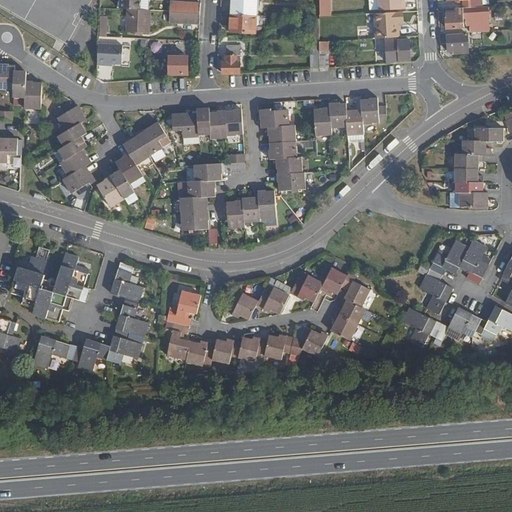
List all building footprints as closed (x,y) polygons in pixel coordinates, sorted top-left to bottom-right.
[(0,0),(0,8),(67,42),(68,42),(79,21),(79,7),(82,0),(0,0)] [(150,8),(150,0),(121,0),(121,7),(129,7),(150,8)] [(257,16),(258,0),(232,0),(232,3),(236,6),(236,14),(257,16)] [(317,0),(318,16),(331,16),(330,0),(317,0)] [(200,13),(201,3),(171,1),(170,12),(200,13)] [(488,29),(487,4),(482,5),(465,6),(456,6),(456,11),(445,12),(446,27),(463,26),(463,12),(465,12),(466,20),(471,20),(471,30),(488,29)] [(149,31),(150,8),(129,7),(127,30),(149,31)] [(402,25),(401,10),(367,12),(368,27),(376,27),(377,38),(386,37),(399,36),(399,25),(402,25)] [(200,24),(200,13),(170,12),(170,22),(200,24)] [(256,33),(257,16),(236,14),(230,14),(229,32),(256,33)] [(319,42),(319,19),(310,19),(310,41),(319,42)] [(469,51),(467,32),(448,33),(449,50),(457,50),(457,52),(469,51)] [(410,59),(409,38),(399,38),(399,36),(386,37),(388,60),(410,59)] [(319,67),(319,42),(310,41),(311,68),(319,67)] [(328,67),(328,41),(319,42),(319,67),(328,67)] [(241,72),(241,45),(227,45),(227,62),(224,62),(224,72),(241,72)] [(188,74),(188,56),(178,56),(178,50),(169,50),(169,74),(188,74)] [(122,69),(122,56),(109,55),(108,68),(122,69)] [(14,72),(15,66),(13,65),(0,64),(0,88),(14,89),(14,72)] [(27,83),(27,73),(14,72),(14,89),(14,96),(26,96),(27,83)] [(42,109),(43,83),(27,83),(26,96),(25,108),(42,109)] [(388,121),(387,105),(379,106),(379,97),(371,98),(371,99),(362,100),(363,109),(364,125),(373,124),(373,122),(388,121)] [(348,110),(347,103),(341,104),(341,102),(331,102),(331,108),(333,128),(349,127),(348,110)] [(88,120),(80,107),(73,110),(69,104),(56,111),(68,132),(82,124),(88,120)] [(333,128),(331,108),(315,109),(317,136),(333,135),(333,128)] [(211,112),(211,109),(200,110),(200,113),(201,134),(213,134),(211,112)] [(245,133),(243,109),(236,109),(236,111),(228,111),(229,135),(239,135),(238,133),(245,133)] [(364,125),(363,109),(348,110),(349,127),(349,135),(365,134),(364,125)] [(0,118),(13,119),(13,111),(0,110),(0,118)] [(290,126),(289,110),(263,112),(264,127),(270,127),(290,126)] [(229,135),(228,111),(211,112),(213,134),(213,138),(229,137),(229,135)] [(201,134),(200,113),(174,115),(175,131),(184,130),(185,138),(201,137),(201,134)] [(161,141),(169,137),(161,123),(140,136),(152,156),(165,148),(161,141)] [(82,138),(88,134),(82,124),(68,132),(61,136),(67,147),(82,138)] [(298,141),(297,125),(290,126),(270,127),(270,133),(272,133),(272,142),(298,141)] [(504,141),(504,129),(476,128),(476,140),(487,141),(504,141)] [(152,156),(140,136),(126,144),(132,154),(138,164),(152,156)] [(84,149),(88,147),(82,138),(67,147),(61,150),(67,160),(84,149)] [(17,156),(18,140),(0,139),(0,163),(8,164),(8,156),(17,156)] [(491,154),(491,148),(487,148),(487,141),(476,140),(464,140),(464,154),(484,154),(491,154)] [(299,157),(298,141),(272,142),(273,158),(279,158),(299,157)] [(88,166),(93,163),(84,149),(67,160),(62,163),(70,177),(88,166)] [(138,164),(132,154),(118,162),(123,171),(132,185),(146,177),(138,164)] [(479,169),(479,162),(483,162),(484,154),(464,154),(456,154),(456,168),(479,169)] [(304,173),(302,157),(299,157),(279,158),(280,174),(304,173)] [(224,180),(223,172),(223,163),(197,165),(198,182),(217,180),(224,180)] [(73,194),(96,180),(88,166),(70,177),(65,180),(73,194)] [(483,183),(484,176),(479,176),(479,169),(456,168),(455,182),(457,182),(483,183)] [(132,185),(123,171),(114,176),(127,198),(136,192),(132,185)] [(307,189),(306,173),(304,173),(280,174),(281,190),(307,189)] [(127,198),(114,176),(100,185),(113,208),(128,200),(127,198)] [(218,196),(217,180),(198,182),(191,182),(192,198),(209,196),(218,196)] [(484,192),(483,183),(457,182),(457,192),(461,192),(484,192)] [(278,218),(277,199),(276,191),(260,192),(260,197),(262,219),(278,218)] [(488,207),(488,192),(484,192),(461,192),(461,206),(488,207)] [(210,213),(209,196),(192,198),(182,198),(184,215),(210,213)] [(262,219),(260,197),(245,198),(245,202),(247,222),(262,221),(262,219)] [(247,222),(245,202),(229,203),(231,229),(247,228),(247,222)] [(211,229),(210,213),(184,215),(184,230),(211,229)] [(147,217),(144,227),(152,230),(156,219),(147,217)] [(488,264),(480,260),(486,247),(472,240),(468,247),(456,241),(449,255),(438,248),(417,288),(430,295),(423,308),(438,315),(451,288),(439,281),(445,269),(455,274),(459,267),(467,272),(464,277),(477,284),(488,264)] [(48,261),(50,250),(38,247),(36,257),(48,261)] [(43,288),(49,261),(48,261),(36,257),(34,265),(30,264),(28,269),(20,267),(12,293),(24,296),(23,303),(35,307),(34,313),(60,321),(64,309),(70,311),(74,298),(87,301),(91,288),(85,286),(88,273),(81,271),(82,267),(77,265),(79,256),(66,252),(55,291),(43,288)] [(511,258),(500,281),(511,286),(511,288),(504,303),(511,307),(511,258)] [(140,301),(144,287),(129,282),(134,265),(121,262),(112,293),(127,297),(140,301)] [(343,286),(348,276),(331,267),(324,281),(320,288),(327,291),(328,290),(338,295),(343,286)] [(320,288),(324,281),(302,270),(291,292),(306,299),(307,297),(314,301),(320,288)] [(363,306),(372,288),(355,279),(357,275),(350,271),(348,276),(343,286),(349,289),(346,297),(349,299),(363,306)] [(280,313),(290,293),(268,282),(259,299),(257,304),(270,311),(271,308),(280,313)] [(197,313),(202,293),(185,290),(178,322),(189,325),(192,312),(197,313)] [(257,304),(259,299),(244,292),(240,299),(233,295),(226,310),(239,317),(241,314),(249,319),(257,304)] [(145,336),(149,323),(135,318),(140,301),(127,297),(117,328),(130,332),(145,336)] [(359,324),(367,308),(363,306),(349,299),(344,308),(341,306),(337,313),(359,324)] [(457,343),(464,329),(478,337),(482,331),(495,338),(501,327),(511,333),(511,315),(494,306),(486,323),(456,309),(447,327),(407,308),(400,321),(413,328),(406,343),(419,350),(427,336),(439,343),(442,336),(457,343)] [(0,346),(17,351),(21,338),(13,335),(14,330),(10,329),(12,321),(0,317),(0,315),(1,310),(0,309),(0,346)] [(351,339),(359,324),(337,313),(334,319),(337,321),(332,330),(351,339)] [(187,359),(191,340),(186,339),(189,325),(178,322),(171,355),(187,359)] [(320,357),(330,335),(323,331),(322,334),(306,326),(300,339),(294,337),(291,354),(299,355),(302,348),(320,357)] [(139,358),(143,344),(128,339),(130,332),(117,328),(112,345),(107,359),(121,363),(124,353),(139,358)] [(291,354),(294,337),(279,334),(279,337),(269,335),(268,339),(264,355),(281,358),(282,352),(291,354)] [(73,359),(77,346),(43,335),(34,363),(48,368),(53,353),(73,359)] [(264,355),(268,339),(254,335),(253,338),(244,336),(242,341),(239,357),(255,360),(257,354),(264,355)] [(107,359),(112,345),(87,338),(84,348),(77,346),(73,359),(80,362),(79,366),(93,371),(97,356),(107,359)] [(239,357),(242,341),(228,338),(227,341),(217,339),(216,343),(212,360),(229,364),(231,356),(239,357)] [(212,360),(216,343),(200,340),(200,342),(191,340),(187,359),(186,362),(203,365),(205,358),(212,360)]
